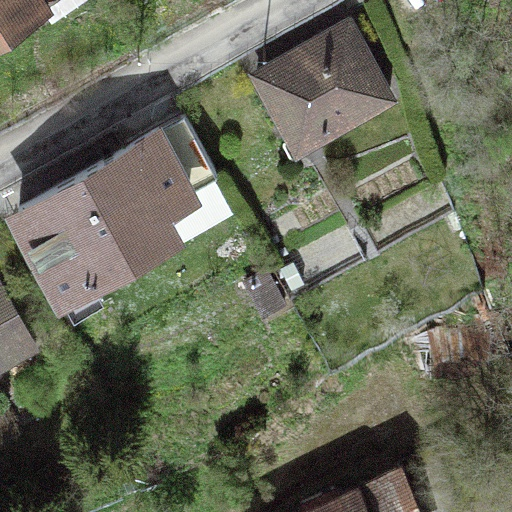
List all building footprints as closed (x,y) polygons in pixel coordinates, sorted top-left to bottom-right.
[(0,0),(0,30),(43,3),(51,15),(74,1),(73,0),(0,0)] [(255,72),(295,143),(389,92),(354,30),(335,40),(329,30),(255,72)] [(183,112),(17,206),(61,282),(170,224),(158,203),(216,170),(183,112)] [(0,356),(31,338),(0,285),(0,356)] [(478,491),(450,504),(453,511),(482,511),(511,498),(511,447),(506,436),(462,458),(478,491)] [(428,511),(399,452),(338,482),(334,476),(295,495),(298,502),(276,511),(428,511)]
